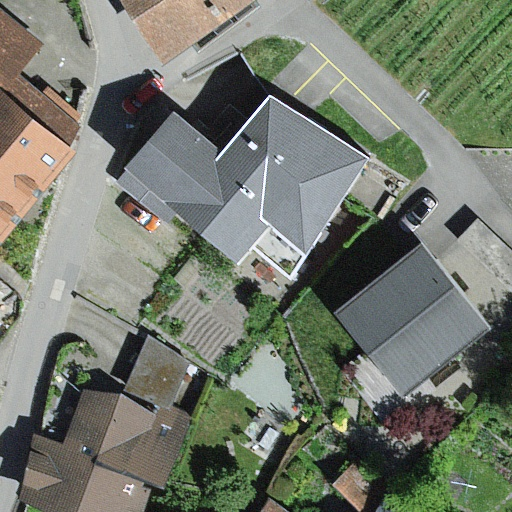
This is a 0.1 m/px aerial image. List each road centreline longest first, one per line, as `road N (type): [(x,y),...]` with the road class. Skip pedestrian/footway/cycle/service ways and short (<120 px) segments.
road 1 (residential): [(121,79),(0,498)]
road 2 (residential): [(121,79),(155,78),(187,65),(282,0)]
